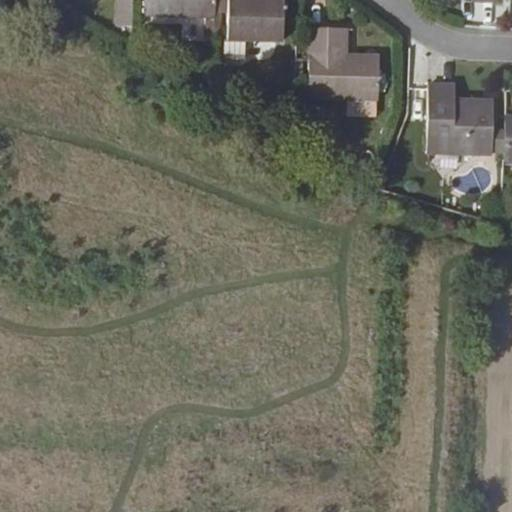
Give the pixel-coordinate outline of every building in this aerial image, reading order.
[(134,0),(116,0),(116,24),(133,25),(134,0)] [(147,0),(147,7),(217,9),(217,0),(147,0)] [(230,0),(230,33),(282,34),(283,0),(230,0)] [(347,21),(312,19),(310,90),(355,91),(380,92),(381,48),(347,47),(347,21)] [(426,144),(490,146),(490,141),(503,141),(504,124),(491,124),(492,93),(453,91),(445,91),(445,76),(429,76),(426,144)] [(454,77),(445,76),(445,91),(453,91),(454,77)] [(378,107),(380,92),(355,91),(355,106),(378,107)] [(503,141),(502,152),(511,151),(511,108),(504,108),(504,124),(503,141)]
